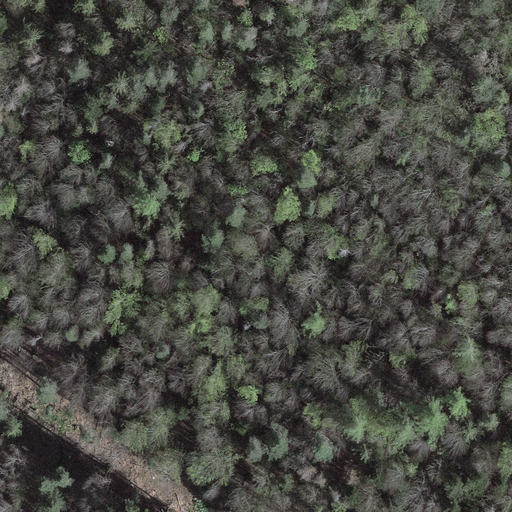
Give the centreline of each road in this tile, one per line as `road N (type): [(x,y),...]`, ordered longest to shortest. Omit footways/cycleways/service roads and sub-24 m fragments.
road 1 (motorway): [(70,511),(260,0)]
road 2 (motorway): [(135,0),(0,360)]
